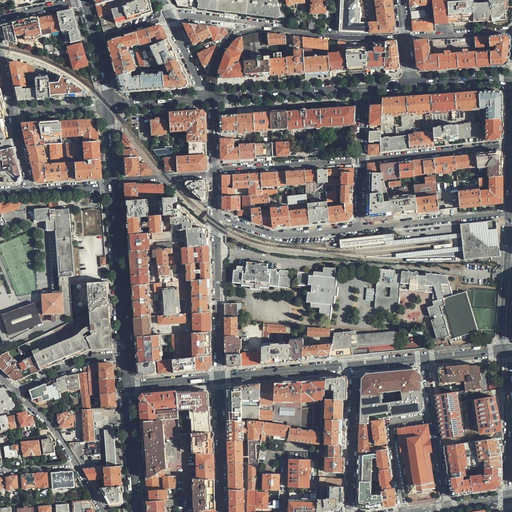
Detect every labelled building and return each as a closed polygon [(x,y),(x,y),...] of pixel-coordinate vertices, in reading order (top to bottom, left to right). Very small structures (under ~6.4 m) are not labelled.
[(118,23),(152,13),(147,0),(142,0),(128,4),(128,6),(113,11),(113,13),(114,16),(116,23),(118,23)] [(175,0),(177,4),(189,5),(204,7),(220,9),(237,11),(251,13),(268,15),(286,17),(283,0),(175,0)] [(328,6),(328,3),(326,3),(325,0),(311,0),(311,9),(311,13),(318,13),(318,12),(325,13),(325,6),(328,6)] [(370,33),(340,31),(341,0),(340,0),(339,32),(370,33)] [(341,0),(340,31),(370,33),(369,24),(366,0),(341,0)] [(391,0),(375,0),(378,23),(371,24),(370,24),(369,24),(370,33),(395,32),(391,0)] [(433,0),(435,24),(442,24),(449,24),(449,22),(448,3),(448,0),(447,0),(442,0),(433,0)] [(474,21),(474,23),(485,22),(487,21),(490,21),(506,20),(507,9),(507,7),(507,5),(507,0),(490,0),(490,3),(493,4),(493,5),(491,6),(489,4),(486,4),(482,4),(481,3),(474,3),(474,21)] [(113,13),(113,11),(110,2),(97,5),(100,17),(102,16),(113,13)] [(448,3),(449,22),(453,21),(467,21),(474,21),(474,3),(474,2),(451,3),(448,3)] [(418,6),(410,8),(413,32),(432,31),(431,20),(428,21),(427,22),(426,22),(424,8),(418,9),(418,6)] [(60,26),(64,44),(81,40),(75,20),(74,14),(69,11),(66,11),(57,13),(58,14),(60,26)] [(60,26),(58,14),(53,15),(48,16),(51,28),(60,26)] [(39,18),(42,35),(51,33),(51,28),(48,16),(44,17),(39,18)] [(118,29),(116,23),(114,16),(107,19),(106,17),(100,18),(104,34),(118,29)] [(25,19),(13,22),(15,37),(23,35),(25,39),(29,39),(30,39),(38,37),(38,36),(42,36),(42,35),(39,18),(38,17),(25,19)] [(2,34),(3,41),(17,45),(15,37),(13,22),(3,24),(1,28),(2,34)] [(213,39),(207,26),(198,25),(196,26),(196,25),(184,23),(184,24),(194,48),(200,45),(213,39)] [(160,26),(148,30),(151,42),(141,45),(142,51),(168,40),(164,32),(162,27),(160,26)] [(228,33),(227,29),(218,28),(207,26),(213,39),(214,42),(223,38),(223,37),(226,35),(227,34),(228,33)] [(142,31),(137,33),(140,45),(141,45),(151,42),(148,30),(142,31)] [(140,45),(137,33),(119,38),(110,41),(108,45),(112,59),(131,54),(129,48),(140,45)] [(244,36),(241,36),(242,47),(269,45),(268,34),(255,33),(251,34),(244,36)] [(277,34),(268,34),(269,45),(286,44),(285,35),(277,34)] [(490,53),(491,67),(498,66),(504,66),(508,61),(510,40),(506,35),(489,37),(490,46),(497,46),(496,52),(490,53)] [(242,47),(241,36),(238,38),(234,41),(227,50),(241,54),(243,51),(242,47)] [(303,45),(302,37),(294,36),(294,40),(295,46),(303,45)] [(316,39),(302,37),(303,45),(303,50),(303,54),(326,53),(325,49),(328,49),(327,41),(316,39)] [(490,46),(489,37),(482,38),(475,38),(475,47),(486,46),(487,50),(490,49),(490,46)] [(475,38),(433,40),(434,48),(437,48),(456,47),(456,52),(459,52),(465,51),(475,50),(475,47),(475,38)] [(171,48),(168,40),(142,51),(147,66),(163,66),(165,65),(177,60),(171,48)] [(426,71),(439,70),(438,56),(430,56),(429,54),(438,53),(437,48),(434,48),(433,40),(414,41),(417,68),(421,72),(426,71)] [(327,41),(328,49),(338,48),(338,42),(327,41)] [(396,41),(385,42),(385,67),(386,74),(396,73),(400,67),(399,59),(396,41)] [(208,75),(209,74),(210,65),(211,62),(213,57),(217,49),(215,44),(213,45),(212,42),(203,45),(205,50),(197,54),(201,61),(207,75),(208,75)] [(342,53),(328,54),(328,57),(330,71),(337,71),(348,70),(346,43),(338,42),(338,48),(342,48),(342,53)] [(353,43),(346,43),(348,70),(364,69),(366,69),(368,42),(353,43)] [(385,42),(368,42),(366,69),(377,68),(385,67),(385,42)] [(82,43),(68,47),(69,50),(67,50),(67,53),(69,52),(71,57),(64,59),(65,62),(72,60),(85,56),(82,43)] [(243,51),(244,62),(245,77),(258,76),(271,75),(269,60),(269,45),(242,47),(243,51)] [(448,70),(457,69),(456,54),(456,52),(456,47),(437,48),(438,53),(438,56),(439,70),(448,70)] [(484,67),(491,67),(490,53),(490,49),(487,50),(487,53),(476,54),(476,68),(484,67)] [(241,54),(227,50),(223,56),(222,63),(219,73),(218,78),(220,79),(231,78),(245,77),(244,62),(239,62),(238,60),(241,54)] [(291,58),(286,58),(288,74),(295,74),(305,73),(304,59),(303,54),(303,50),(295,51),(295,52),(294,53),(295,56),(296,56),(296,57),(294,57),(291,57),(291,58)] [(142,51),(138,52),(142,66),(147,66),(142,51)] [(466,68),(476,68),(476,54),(475,53),(465,54),(465,51),(459,52),(459,54),(456,54),(457,69),(466,68)] [(275,59),(269,60),(271,75),(278,75),(288,74),(286,58),(282,59),(282,53),(274,54),(275,59)] [(131,54),(112,59),(115,68),(117,76),(133,72),(134,71),(137,71),(132,54),(131,54)] [(74,69),(88,65),(85,56),(72,60),(74,69)] [(328,57),(304,59),(305,73),(318,72),(330,71),(328,57)] [(188,83),(177,60),(165,65),(170,77),(170,79),(165,79),(165,77),(163,77),(164,89),(177,88),(186,88),(188,83)] [(22,74),(22,73),(22,72),(25,72),(25,73),(33,73),(33,64),(26,61),(24,64),(20,63),(14,61),(8,63),(11,75),(22,74)] [(147,66),(142,66),(142,69),(142,74),(163,73),(163,66),(147,66)] [(53,77),(53,72),(46,68),(47,77),(47,82),(54,81),(54,77),(53,77)] [(132,91),(143,91),(142,78),(134,79),(134,80),(131,77),(132,76),(131,75),(133,74),(133,72),(117,76),(117,77),(121,88),(126,92),(132,91)] [(23,73),(22,73),(22,74),(11,75),(12,82),(13,87),(21,86),(24,86),(23,73)] [(33,73),(25,73),(26,86),(34,85),(34,78),(33,73)] [(54,81),(47,82),(48,97),(84,94),(85,92),(67,79),(58,75),(54,81)] [(154,90),(164,89),(163,77),(163,75),(160,76),(160,77),(147,78),(147,76),(142,77),(142,78),(143,91),(154,90)] [(47,82),(47,77),(34,78),(34,85),(34,87),(35,98),(48,97),(47,82)] [(21,86),(13,87),(16,99),(35,98),(34,87),(21,88),(21,86)] [(486,119),(502,119),(502,94),(498,91),(491,91),(478,92),(480,110),(483,110),(483,108),(484,108),(484,107),(486,107),(487,106),(488,107),(486,109),(485,109),(485,119),(486,119)] [(480,110),(478,92),(468,93),(455,94),(456,112),(460,111),(460,110),(475,108),(475,110),(480,110)] [(456,112),(455,94),(432,95),(430,95),(431,111),(450,110),(451,120),(457,120),(456,117),(456,112)] [(419,96),(406,97),(408,124),(413,124),(413,115),(411,115),(411,112),(431,111),(430,95),(419,96)] [(381,99),(381,124),(393,123),(392,114),(404,113),(405,116),(400,116),(401,126),(396,127),(396,130),(396,132),(408,131),(408,129),(408,124),(406,97),(394,98),(381,99)] [(369,113),(369,125),(381,124),(381,99),(377,99),(373,99),(370,103),(369,113)] [(338,108),(320,109),(321,126),(354,125),(355,107),(338,108)] [(304,110),(287,111),(288,129),(321,126),(320,109),(304,110)] [(177,113),(170,113),(171,131),(189,131),(190,156),(207,156),(206,124),(205,114),(202,111),(192,112),(177,113)] [(288,129),(287,111),(278,112),(270,113),(271,130),(288,129)] [(263,113),(254,114),(254,131),(271,130),(270,113),(263,113)] [(166,134),(166,114),(160,114),(161,119),(159,119),(157,119),(157,114),(150,115),(152,136),(157,135),(157,138),(163,137),(163,134),(166,134)] [(246,114),(237,115),(238,132),(254,131),(254,114),(246,114)] [(228,115),(220,116),(221,133),(238,132),(237,115),(228,115)] [(95,118),(77,120),(78,141),(82,141),(97,140),(96,136),(95,118)] [(502,128),(502,119),(486,119),(486,131),(485,131),(485,140),(502,138),(502,128)] [(78,141),(77,120),(59,121),(60,136),(61,143),(66,142),(77,141),(78,141)] [(49,144),(61,143),(60,136),(59,121),(37,122),(39,129),(38,129),(40,139),(43,139),(44,144),(49,144)] [(36,130),(38,129),(39,129),(37,122),(21,124),(26,145),(42,144),(44,144),(43,139),(40,139),(38,139),(36,130)] [(479,122),(432,127),(432,132),(433,141),(445,139),(467,137),(479,136),(479,122)] [(381,130),(369,131),(368,141),(374,141),(380,141),(380,138),(381,130)] [(4,131),(0,131),(0,148),(12,146),(11,142),(10,138),(6,139),(4,131)] [(123,132),(122,131),(122,142),(123,149),(135,148),(123,132)] [(427,131),(419,132),(421,147),(431,146),(433,146),(433,141),(432,132),(429,132),(429,135),(427,135),(427,131)] [(412,134),(408,135),(409,148),(411,148),(421,147),(419,132),(413,133),(414,137),(412,137),(412,134)] [(380,138),(380,141),(380,144),(380,151),(394,150),(409,148),(408,135),(380,138)] [(239,139),(240,159),(248,158),(256,158),(255,144),(255,138),(239,139)] [(221,150),(222,160),(240,159),(239,139),(221,140),(221,150)] [(83,159),(87,159),(98,158),(97,150),(97,140),(82,141),(83,159)] [(77,141),(66,142),(67,157),(78,156),(77,141)] [(255,144),(256,158),(265,157),(273,157),(272,142),(255,144)] [(277,156),(290,155),(289,142),(276,143),(277,150),(277,156)] [(62,157),(61,143),(49,144),(51,158),(62,157)] [(31,162),(43,162),(45,160),(42,144),(26,145),(29,154),(31,162)] [(380,144),(368,145),(368,147),(368,152),(380,151),(380,144)] [(10,181),(19,181),(20,179),(20,177),(14,155),(12,146),(0,148),(0,156),(1,163),(1,167),(0,166),(0,175),(1,176),(2,182),(10,181)] [(164,149),(153,150),(158,155),(165,154),(172,153),(172,146),(168,146),(164,147),(164,149)] [(135,148),(123,149),(123,152),(123,157),(141,156),(135,148)] [(497,151),(475,154),(477,166),(478,178),(484,177),(489,177),(502,176),(502,155),(500,153),(497,151)] [(158,155),(160,159),(165,159),(166,171),(174,170),(173,158),(169,158),(169,157),(165,158),(165,154),(158,155)] [(465,155),(454,156),(456,168),(477,166),(475,154),(465,155)] [(141,156),(123,157),(124,169),(125,176),(134,175),(142,175),(155,174),(141,156)] [(207,156),(190,156),(177,157),(177,172),(205,171),(207,168),(207,160),(207,156)] [(443,157),(433,159),(434,172),(443,171),(443,173),(448,172),(448,171),(456,170),(456,168),(454,156),(443,157)] [(83,161),(73,162),(74,178),(86,177),(100,176),(99,167),(98,158),(87,159),(88,163),(84,163),(84,162),(83,161)] [(430,159),(422,160),(424,174),(434,172),(433,159),(430,159)] [(417,160),(412,161),(413,175),(424,174),(422,160),(417,160)] [(405,162),(398,162),(400,178),(413,176),(413,175),(412,161),(405,162)] [(44,164),(43,162),(31,162),(33,175),(34,180),(45,179),(44,164)] [(57,163),(59,179),(74,178),(73,162),(57,163)] [(389,163),(380,164),(382,172),(383,179),(400,178),(398,162),(389,163)] [(49,180),(59,179),(57,163),(44,164),(45,179),(45,182),(48,182),(49,180)] [(382,172),(380,164),(368,165),(368,169),(368,172),(382,172)] [(338,169),(327,170),(328,175),(335,175),(336,174),(339,173),(341,173),(353,173),(353,165),(345,165),(345,168),(338,169)] [(311,171),(304,171),(305,184),(305,194),(312,193),(313,192),(317,189),(317,170),(311,171)] [(325,170),(317,170),(317,189),(325,183),(325,186),(332,185),(332,179),(332,177),(328,180),(328,175),(327,170),(325,170)] [(295,172),(286,172),(286,185),(305,184),(304,171),(295,172)] [(284,172),(276,173),(276,186),(276,188),(286,187),(286,185),(286,172),(284,172)] [(382,172),(368,172),(367,206),(366,212),(371,217),(392,214),(385,187),(383,179),(382,172)] [(255,174),(249,174),(250,187),(250,195),(259,194),(263,194),(262,191),(262,187),(261,173),(255,174)] [(268,173),(261,173),(262,187),(276,186),(276,173),(268,173)] [(352,179),(353,173),(341,173),(341,178),(340,178),(341,181),(339,180),(339,179),(332,179),(332,185),(341,185),(352,186),(352,179)] [(241,174),(233,175),(234,188),(250,187),(249,174),(241,174)] [(234,188),(233,175),(222,175),(222,186),(222,196),(234,196),(234,188)] [(502,191),(502,176),(489,177),(489,190),(479,191),(480,206),(502,203),(502,191)] [(187,183),(187,187),(203,202),(207,197),(207,187),(207,183),(204,180),(188,181),(187,183)] [(427,211),(438,210),(436,182),(425,183),(413,184),(416,212),(427,211)] [(148,183),(137,184),(138,192),(164,193),(163,186),(162,183),(148,183)] [(138,192),(137,184),(125,184),(125,191),(126,200),(138,199),(138,192)] [(404,213),(416,212),(413,184),(400,186),(386,187),(385,187),(392,214),(404,213)] [(344,203),(352,204),(352,194),(352,186),(341,185),(341,203),(344,203)] [(470,207),(480,206),(479,191),(479,190),(458,191),(459,208),(470,207)] [(336,191),(332,191),(326,191),(327,200),(327,201),(336,200),(336,191)] [(314,201),(313,192),(312,193),(305,194),(306,203),(307,209),(309,222),(319,221),(328,220),(327,208),(327,202),(314,204),(314,201)] [(251,203),(260,203),(259,194),(250,195),(251,203)] [(269,203),(268,194),(263,194),(259,194),(260,203),(269,203)] [(306,203),(305,194),(287,196),(288,205),(306,203)] [(234,196),(222,196),(223,206),(223,210),(239,209),(240,209),(239,195),(234,196)] [(251,203),(250,195),(242,195),(243,209),(251,209),(251,203)] [(171,231),(178,230),(207,228),(205,226),(182,206),(177,201),(176,198),(176,197),(162,198),(163,215),(170,214),(171,231)] [(138,199),(126,200),(127,209),(127,217),(148,216),(146,199),(138,199)] [(0,211),(12,208),(10,202),(1,203),(0,203),(0,211)] [(352,205),(352,204),(344,203),(344,206),(327,208),(328,220),(328,222),(339,221),(347,220),(352,215),(352,205)] [(289,211),(288,207),(281,208),(281,207),(277,208),(270,209),(270,211),(272,228),(282,227),(291,226),(289,211)] [(54,209),(35,210),(35,220),(39,220),(39,223),(43,223),(43,219),(46,219),(47,227),(47,230),(54,229),(58,270),(60,290),(55,290),(40,291),(41,302),(41,312),(46,312),(50,312),(55,311),(62,311),(61,292),(62,292),(61,285),(63,285),(62,276),(73,275),(68,208),(54,210),(54,209)] [(252,215),(252,221),(255,221),(262,224),(261,212),(260,208),(251,209),(252,215)] [(289,211),(291,226),(300,225),(309,224),(309,222),(307,209),(289,211)] [(267,226),(272,228),(270,211),(261,212),(262,224),(267,226)] [(128,234),(171,231),(170,214),(163,215),(148,216),(127,217),(128,226),(128,234)] [(490,221),(460,224),(461,233),(461,238),(462,247),(463,251),(464,260),(500,256),(498,242),(497,229),(496,220),(490,221)] [(179,247),(208,245),(207,235),(207,228),(178,230),(179,247)] [(172,248),(179,247),(178,230),(171,231),(128,234),(129,242),(129,250),(172,248)] [(461,238),(461,233),(406,239),(394,240),(385,241),(385,244),(386,246),(461,238)] [(393,234),(339,240),(340,244),(340,249),(355,247),(385,244),(385,241),(394,240),(393,234)] [(209,254),(208,245),(179,247),(172,248),(172,253),(173,265),(177,264),(209,262),(209,254)] [(396,259),(463,251),(462,247),(395,254),(396,259)] [(172,253),(172,248),(129,250),(131,272),(132,285),(147,284),(149,284),(147,261),(149,261),(149,257),(157,257),(159,283),(173,282),(171,265),(168,265),(167,253),(172,253)] [(102,267),(106,267),(105,257),(98,258),(98,266),(101,265),(102,267)] [(209,270),(209,262),(177,264),(178,282),(192,280),(209,279),(209,270)] [(259,287),(267,288),(268,286),(288,288),(289,271),(279,270),(278,273),(275,273),(275,269),(267,269),(267,264),(261,263),(261,265),(251,264),(252,262),(246,262),(245,267),(236,266),(235,269),(232,269),(232,282),(241,283),(241,285),(249,286),(249,289),(259,289),(259,287)] [(337,286),(337,277),(335,277),(336,267),(323,266),(323,272),(313,270),(313,273),(297,271),(296,285),(309,286),(309,284),(312,284),(312,292),(307,291),(306,302),(311,303),(311,307),(320,308),(319,318),(332,320),(333,304),(335,304),(336,296),(338,296),(339,286),(337,286)] [(373,307),(378,308),(378,307),(379,306),(380,306),(382,306),(383,306),(384,306),(385,307),(385,308),(397,310),(400,288),(432,293),(431,302),(451,296),(449,289),(448,289),(445,278),(426,275),(425,278),(418,277),(419,274),(402,271),(401,275),(394,274),(394,270),(378,268),(373,307)] [(192,280),(193,313),(210,311),(209,305),(209,284),(209,279),(192,280)] [(90,313),(109,304),(108,294),(107,281),(76,284),(78,308),(89,307),(90,313)] [(178,282),(173,282),(159,283),(152,284),(153,289),(154,289),(154,292),(162,292),(163,315),(180,314),(178,282)] [(147,284),(132,285),(132,291),(134,311),(134,317),(149,316),(147,284)] [(464,292),(451,296),(431,302),(431,307),(427,308),(431,320),(439,318),(441,322),(432,325),(436,339),(444,337),(445,336),(446,337),(446,338),(448,342),(453,341),(453,338),(475,331),(464,292)] [(41,312),(41,302),(40,301),(39,302),(38,302),(37,302),(36,302),(35,302),(34,303),(33,303),(39,318),(46,317),(46,312),(41,312)] [(39,318),(33,303),(32,302),(0,314),(0,316),(6,333),(39,320),(39,318)] [(237,303),(237,302),(227,303),(224,303),(225,310),(225,317),(237,316),(241,316),(241,303),(237,303)] [(110,323),(109,304),(90,313),(91,327),(90,327),(89,327),(88,328),(87,328),(86,328),(85,329),(84,330),(82,331),(80,333),(79,334),(77,335),(76,336),(74,337),(40,351),(39,348),(32,351),(34,355),(41,370),(92,349),(93,350),(94,350),(112,348),(110,323)] [(193,313),(194,332),(210,331),(210,321),(210,311),(193,313)] [(91,327),(90,313),(72,321),(28,341),(31,348),(32,351),(39,348),(40,351),(74,337),(76,336),(77,335),(79,334),(80,333),(82,331),(84,330),(85,329),(86,328),(87,328),(88,328),(89,327),(90,327),(91,327)] [(187,322),(187,313),(180,314),(163,315),(158,315),(159,324),(187,322)] [(149,316),(134,317),(135,327),(135,337),(151,335),(149,316)] [(237,316),(225,317),(225,329),(225,336),(241,335),(241,329),(237,329),(237,316)] [(290,333),(290,325),(263,324),(263,331),(290,333)] [(334,333),(334,329),(304,326),(304,335),(332,337),(332,336),(333,336),(334,333)] [(171,334),(172,360),(195,358),(211,356),(211,342),(210,331),(194,332),(171,334)] [(329,357),(352,355),(351,347),(395,342),(395,336),(394,331),(388,331),(356,334),(356,331),(334,333),(333,336),(332,344),(329,357)] [(404,347),(424,346),(423,332),(409,333),(409,339),(404,339),(404,347)] [(151,335),(135,337),(136,349),(137,361),(137,362),(154,361),(157,361),(161,360),(160,335),(151,335)] [(239,348),(241,348),(241,335),(225,336),(225,350),(226,354),(239,353),(239,348)] [(289,341),(289,343),(288,360),(295,360),(302,359),(303,347),(303,337),(294,338),(294,340),(292,340),(292,341),(289,341)] [(31,348),(28,341),(17,347),(20,353),(31,348)] [(289,343),(262,345),(261,351),(261,363),(274,362),(288,360),(289,343)] [(332,344),(303,347),(302,359),(315,358),(329,357),(332,344)] [(261,363),(261,351),(241,352),(241,353),(242,365),(257,363),(261,363)] [(16,381),(41,370),(34,355),(23,360),(23,361),(21,362),(21,364),(19,365),(17,363),(18,363),(7,352),(0,355),(0,366),(1,368),(5,372),(16,381)] [(242,365),(241,353),(239,353),(226,354),(226,361),(230,366),(235,365),(242,365)] [(195,358),(195,370),(202,369),(207,369),(211,364),(211,356),(195,358)] [(185,371),(195,370),(195,358),(172,360),(173,372),(185,371)] [(166,373),(173,372),(172,360),(161,360),(157,361),(158,374),(166,373)] [(154,361),(137,362),(138,371),(140,373),(142,375),(150,374),(155,374),(154,361)] [(91,366),(88,366),(89,380),(96,380),(95,370),(99,370),(100,379),(114,378),(114,372),(113,365),(110,363),(100,364),(91,366)] [(474,399),(480,398),(479,393),(481,393),(481,391),(479,372),(476,372),(475,363),(458,365),(437,367),(436,370),(438,383),(446,382),(446,383),(447,382),(447,384),(459,382),(459,383),(463,383),(465,401),(474,399)] [(87,366),(84,368),(84,373),(78,375),(79,388),(82,410),(91,409),(90,395),(89,380),(88,366),(87,366)] [(366,374),(361,379),(360,424),(369,424),(369,416),(388,413),(388,417),(421,412),(423,409),(419,381),(420,381),(419,373),(415,369),(392,372),(366,374)] [(66,375),(57,379),(60,393),(69,390),(67,377),(66,375)] [(79,388),(78,375),(67,377),(69,390),(79,388)] [(336,376),(326,377),(324,399),(342,400),(346,400),(347,380),(343,375),(336,376)] [(313,381),(302,382),(300,427),(320,429),(321,419),(322,399),(324,399),(326,377),(320,378),(320,380),(313,381)] [(96,380),(89,380),(90,395),(101,394),(115,393),(115,386),(114,378),(100,379),(96,380)] [(57,379),(46,384),(50,399),(57,397),(58,399),(61,398),(60,393),(57,379)] [(289,380),(275,382),(273,403),(273,410),(272,420),(272,423),(289,425),(300,427),(302,382),(302,379),(289,380)] [(273,403),(275,382),(268,382),(260,383),(259,404),(273,403)] [(259,404),(260,383),(250,384),(241,385),(242,417),(245,418),(246,416),(249,416),(249,418),(253,418),(253,416),(259,416),(259,410),(259,404)] [(37,388),(30,391),(33,399),(37,397),(39,402),(43,401),(50,399),(46,384),(37,388)] [(226,399),(227,420),(242,421),(242,417),(241,385),(235,386),(231,386),(226,391),(226,399)] [(0,411),(3,411),(4,408),(6,407),(8,409),(14,406),(14,404),(12,401),(11,401),(8,397),(4,392),(5,391),(1,389),(0,389),(0,411)] [(209,392),(205,390),(191,391),(176,392),(177,412),(187,412),(188,419),(189,419),(190,433),(211,432),(209,404),(209,392)] [(177,412),(176,392),(145,394),(143,397),(140,399),(141,418),(142,421),(178,418),(177,412)] [(439,394),(436,394),(439,416),(443,446),(463,443),(455,392),(445,393),(439,394)] [(116,400),(115,393),(101,394),(102,408),(116,407),(116,400)] [(480,398),(474,399),(480,440),(492,438),(499,429),(497,419),(492,397),(480,398)] [(342,400),(324,399),(322,399),(321,419),(341,420),(341,410),(342,400)] [(84,435),(84,441),(93,441),(91,409),(82,410),(82,417),(83,426),(84,435)] [(102,420),(101,409),(93,409),(94,421),(102,420)] [(259,410),(259,416),(259,419),(272,420),(273,410),(259,410)] [(34,423),(32,417),(31,417),(31,415),(30,414),(28,415),(27,415),(27,413),(26,413),(25,412),(18,414),(20,421),(20,420),(22,426),(27,424),(27,425),(33,424),(33,423),(34,423)] [(71,426),(71,413),(60,413),(60,415),(59,415),(59,421),(60,421),(61,427),(62,426),(62,429),(70,428),(70,426),(71,426)] [(5,415),(0,417),(0,420),(2,430),(3,430),(4,431),(6,431),(7,430),(7,429),(17,427),(14,416),(6,418),(5,415)] [(178,418),(142,421),(142,430),(145,473),(146,480),(164,468),(164,475),(170,476),(170,469),(168,468),(168,467),(166,467),(166,461),(175,460),(176,453),(176,452),(176,451),(176,450),(176,449),(176,448),(176,447),(174,441),(164,441),(164,436),(173,435),(172,426),(178,425),(178,418)] [(340,432),(341,420),(321,419),(320,429),(320,433),(319,444),(325,444),(340,445),(340,432)] [(227,431),(227,440),(241,440),(243,440),(243,421),(242,421),(227,420),(227,431)] [(261,439),(263,422),(259,421),(248,421),(248,440),(261,439)] [(372,423),(375,445),(383,443),(386,443),(382,421),(377,422),(372,423)] [(289,428),(289,425),(272,423),(263,422),(261,439),(261,440),(265,440),(266,434),(288,437),(289,428)] [(436,487),(437,486),(437,483),(435,483),(433,483),(429,452),(431,452),(427,423),(418,425),(396,428),(400,457),(403,456),(408,487),(406,487),(405,488),(406,491),(407,492),(409,492),(409,496),(435,491),(434,487),(436,487)] [(359,447),(359,456),(375,454),(372,443),(370,424),(369,424),(360,424),(359,447)] [(319,444),(320,433),(289,428),(288,437),(288,438),(289,439),(319,444)] [(113,430),(104,430),(107,466),(116,465),(113,430)] [(197,452),(213,454),(212,443),(212,432),(211,432),(190,433),(179,433),(179,451),(197,452)] [(55,445),(56,444),(56,443),(55,442),(54,442),(53,442),(52,442),(51,437),(47,438),(47,439),(42,440),(44,454),(55,452),(54,449),(53,445),(55,445)] [(480,440),(471,441),(475,470),(485,468),(500,468),(500,461),(501,455),(500,450),(499,442),(492,438),(480,440)] [(261,440),(261,439),(248,440),(247,440),(248,462),(258,463),(259,458),(256,458),(256,444),(261,444),(261,440)] [(98,440),(93,441),(84,441),(82,442),(83,457),(99,456),(98,440)] [(228,452),(228,463),(241,462),(241,440),(227,440),(228,452)] [(40,454),(38,441),(22,442),(24,456),(40,454)] [(463,443),(443,446),(448,473),(449,479),(462,477),(469,476),(470,471),(475,470),(471,441),(463,443)] [(4,442),(0,442),(0,444),(1,447),(4,446),(5,457),(17,455),(17,450),(19,450),(18,444),(8,446),(7,442),(4,442)] [(339,451),(340,445),(325,444),(325,456),(339,457),(339,451)] [(381,447),(374,448),(375,454),(376,459),(381,491),(393,488),(391,476),(389,463),(386,446),(381,447)] [(197,478),(213,479),(213,466),(213,454),(197,452),(197,478)] [(358,482),(372,482),(373,459),(376,459),(375,454),(359,456),(358,470),(358,482)] [(343,464),(344,457),(339,457),(325,456),(324,471),(343,472),(343,464)] [(289,473),(288,487),(308,487),(309,459),(292,458),(292,465),(289,465),(289,468),(292,468),(292,473),(289,473)] [(228,475),(229,489),(242,489),(241,462),(228,463),(228,475)] [(258,463),(248,462),(248,489),(255,490),(256,478),(255,478),(254,468),(258,468),(258,463)] [(116,465),(113,466),(107,466),(105,466),(109,491),(122,486),(121,476),(120,465),(116,465)] [(102,467),(82,469),(89,480),(102,478),(102,467)] [(146,485),(147,491),(158,490),(157,477),(162,476),(163,490),(176,489),(176,476),(170,476),(164,475),(164,468),(146,480),(146,485)] [(470,480),(472,493),(488,491),(497,490),(501,484),(500,468),(485,468),(485,475),(470,477),(470,480)] [(74,479),(74,472),(72,470),(52,473),(53,488),(75,486),(74,479)] [(35,474),(36,486),(41,486),(41,487),(48,486),(47,473),(43,473),(38,473),(38,474),(35,474)] [(30,487),(36,486),(35,474),(31,475),(31,474),(27,474),(27,475),(22,475),(23,488),(30,488),(30,487)] [(279,482),(279,474),(263,474),(263,490),(279,490),(279,482)] [(18,487),(17,476),(10,476),(10,478),(7,478),(8,489),(13,489),(13,488),(18,487)] [(199,510),(214,508),(214,493),(213,479),(197,478),(192,477),(193,511),(199,510)] [(449,479),(451,496),(460,495),(472,493),(470,480),(463,481),(462,477),(449,479)] [(319,486),(343,487),(343,479),(337,479),(319,478),(319,486)] [(98,496),(102,493),(94,481),(91,483),(98,496)] [(372,482),(358,482),(357,507),(362,510),(367,509),(382,507),(381,495),(371,496),(372,482)] [(123,498),(122,486),(109,491),(104,493),(110,504),(123,503),(123,498)] [(337,511),(342,508),(343,487),(319,486),(317,486),(317,487),(316,499),(315,511),(337,511)] [(301,499),(316,499),(317,487),(308,487),(288,487),(288,500),(301,500),(301,499)] [(393,488),(381,491),(381,495),(382,507),(393,505),(395,503),(394,497),(393,488)] [(147,496),(147,501),(165,500),(170,500),(177,499),(176,489),(163,490),(158,490),(147,491),(147,496)] [(229,502),(229,511),(243,511),(242,489),(229,489),(229,502)] [(255,511),(256,507),(257,492),(257,490),(255,490),(248,489),(247,489),(246,511),(244,511),(255,511)] [(267,507),(269,508),(278,508),(278,500),(272,500),(271,501),(270,502),(267,502),(267,493),(257,492),(256,507),(267,507)] [(315,511),(316,499),(301,499),(301,500),(288,500),(287,511),(315,511)] [(148,511),(166,511),(167,510),(165,510),(165,500),(147,501),(148,511)] [(87,501),(74,502),(75,511),(76,510),(75,511),(93,511),(92,509),(92,507),(91,503),(91,502),(90,501),(87,502),(87,501)] [(14,504),(14,511),(33,511),(33,507),(28,507),(27,506),(25,507),(24,508),(23,503),(22,503),(14,504)]
